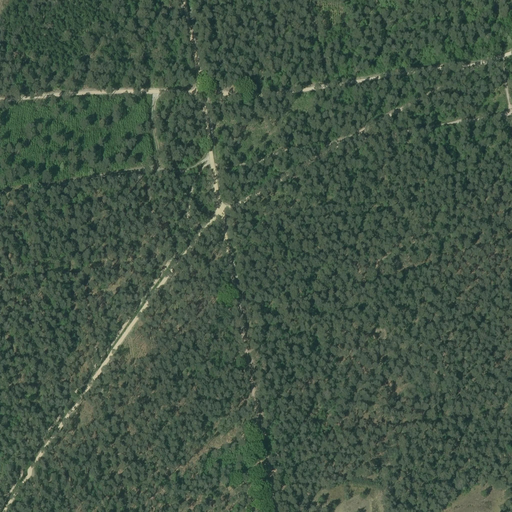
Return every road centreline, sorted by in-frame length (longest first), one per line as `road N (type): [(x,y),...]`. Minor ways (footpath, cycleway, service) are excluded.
road 1 (unknown): [(0,501),(185,239),(190,191),(204,165),(230,167),(511,112)]
road 2 (track): [(0,511),(155,290),(221,213)]
road 3 (track): [(274,511),(221,213)]
road 4 (track): [(221,213),(482,62)]
road 5 (track): [(202,92),(297,91),(482,62)]
road 6 (track): [(0,101),(202,92)]
road 7 (unknown): [(192,0),(215,164)]
road 8 (track): [(159,170),(0,195)]
road 9 (track): [(221,213),(202,92)]
